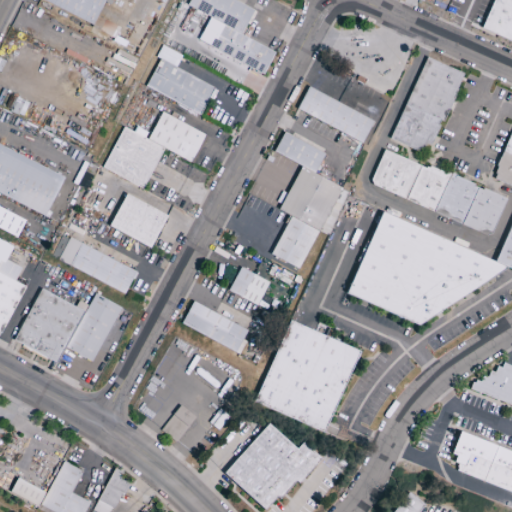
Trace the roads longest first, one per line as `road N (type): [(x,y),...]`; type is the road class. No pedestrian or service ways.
road 1 (residential): [(99,428),(330,0)]
road 2 (secondary): [(202,511),(125,444),(0,370)]
road 3 (residential): [(351,511),(413,405),(511,332)]
road 4 (residential): [(511,70),(355,0)]
